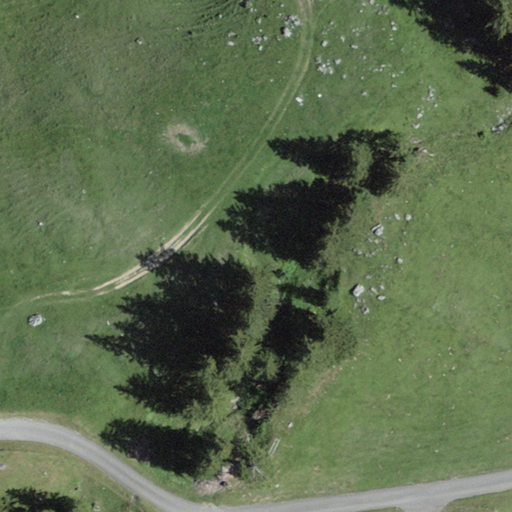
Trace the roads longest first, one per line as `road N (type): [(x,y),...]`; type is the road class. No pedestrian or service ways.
road 1 (unclassified): [(190,511),(61,438),(0,430)]
road 2 (unclassified): [(428,493),(292,511)]
